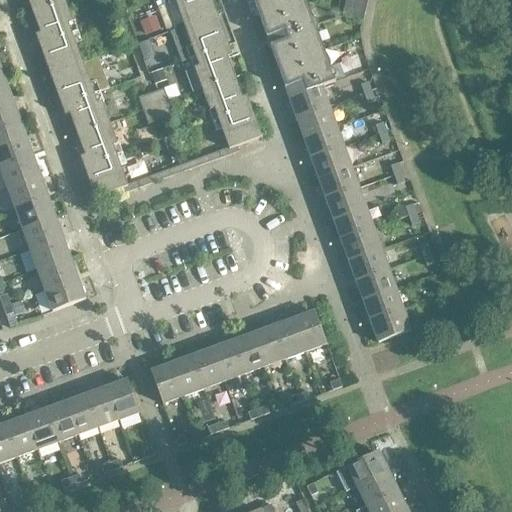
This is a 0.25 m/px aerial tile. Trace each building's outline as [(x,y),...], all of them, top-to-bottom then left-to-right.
[(65,4),(64,0),(26,0),(33,16),(65,4)] [(217,16),(210,0),(173,0),(184,28),(217,16)] [(252,0),(259,19),(306,2),(305,0),(252,0)] [(363,22),(368,2),(360,0),(346,0),(342,18),(363,22)] [(313,36),(310,29),(308,21),(312,19),(306,2),(259,19),(277,69),(324,52),(321,44),(318,35),(313,36)] [(83,65),(68,25),(73,23),(65,4),(33,16),(40,35),(48,32),(51,41),(39,46),(50,77),(83,65)] [(219,60),(216,52),(228,47),(217,16),(184,28),(198,68),(194,69),(202,91),(234,79),(227,57),(219,60)] [(364,57),(355,38),(328,51),(342,78),(354,72),(350,64),(364,57)] [(335,83),(324,52),(277,69),(289,100),(322,88),(335,83)] [(97,105),(94,96),(83,65),(50,77),(61,108),(74,103),(77,112),(69,115),(77,136),(110,124),(102,103),(97,105)] [(0,100),(10,97),(3,76),(0,77),(0,100)] [(262,139),(250,109),(250,107),(237,112),(234,103),(242,100),(234,79),(202,91),(209,112),(214,110),(228,149),(229,151),(236,148),(262,139)] [(371,93),(368,84),(360,87),(364,96),(371,93)] [(329,109),(322,88),(289,100),(296,121),(329,109)] [(169,103),(164,90),(151,94),(156,107),(169,103)] [(375,103),(371,93),(364,96),(367,105),(375,103)] [(156,107),(151,94),(138,99),(143,112),(156,107)] [(0,123),(18,117),(10,97),(0,100),(0,123)] [(173,116),(169,103),(156,107),(160,121),(173,116)] [(160,121),(156,107),(143,112),(147,125),(160,121)] [(336,129),(329,109),(296,121),(303,141),(336,129)] [(0,146),(25,138),(18,117),(0,123),(0,146)] [(127,186),(116,157),(113,147),(117,145),(110,124),(77,136),(85,157),(92,155),(96,163),(83,168),(95,200),(121,190),(128,188),(127,186)] [(386,134),(383,124),(375,127),(379,137),(386,134)] [(344,149),(336,129),(303,141),(311,161),(344,149)] [(389,143),(386,134),(379,137),(382,146),(389,143)] [(33,158),(25,138),(0,146),(0,170),(33,158)] [(184,173),(238,153),(236,148),(229,151),(228,149),(181,166),(184,173)] [(351,170),(344,149),(311,161),(318,182),(351,170)] [(40,179),(33,158),(0,170),(7,191),(40,179)] [(401,174),(397,165),(390,168),(393,177),(401,174)] [(122,195),(176,176),(174,169),(127,186),(128,188),(121,190),(122,195)] [(359,190),(351,170),(318,182),(326,202),(359,190)] [(404,184),(401,174),(393,177),(397,186),(404,184)] [(48,199),(40,179),(7,191),(15,211),(48,199)] [(366,210),(359,190),(326,202),(333,222),(366,210)] [(55,219),(48,199),(15,211),(22,231),(55,219)] [(416,215),(412,206),(405,208),(408,218),(416,215)] [(373,230),(366,210),(333,222),(341,242),(373,230)] [(419,224),(416,215),(408,218),(412,227),(419,224)] [(63,240),(55,219),(22,231),(30,252),(63,240)] [(381,251),(373,230),(341,242),(348,263),(381,251)] [(70,260),(63,240),(30,252),(37,272),(70,260)] [(431,256),(427,246),(420,249),(423,258),(431,256)] [(388,271),(381,251),(348,263),(355,283),(388,271)] [(434,265),(431,256),(423,258),(426,268),(434,265)] [(78,281),(70,260),(37,272),(45,293),(78,281)] [(396,291),(388,271),(355,283),(363,303),(396,291)] [(85,301),(78,281),(45,293),(52,313),(85,301)] [(445,296),(442,287),(434,290),(438,299),(445,296)] [(403,312),(396,291),(363,303),(370,324),(403,312)] [(10,305),(7,296),(0,298),(0,301),(3,308),(10,305)] [(449,305),(445,296),(438,299),(441,308),(449,305)] [(13,315),(10,305),(3,308),(6,318),(13,315)] [(411,332),(403,312),(370,324),(378,345),(411,332)] [(326,346),(314,313),(294,321),(306,353),(326,346)] [(306,353),(294,321),(273,328),(285,361),(306,353)] [(285,361),(273,328),(253,336),(265,368),(285,361)] [(468,342),(463,330),(449,335),(454,347),(468,342)] [(265,368),(253,336),(232,343),(244,376),(265,368)] [(244,376),(232,343),(212,350),(224,383),(244,376)] [(224,383),(212,350),(191,358),(203,391),(224,383)] [(203,391),(191,358),(171,365),(183,398),(203,391)] [(183,398),(171,365),(150,373),(162,406),(183,398)] [(139,414),(127,381),(106,389),(118,422),(139,414)] [(342,389),(339,381),(330,385),(333,392),(342,389)] [(118,422),(106,389),(86,396),(98,429),(118,422)] [(310,400),(307,393),(298,396),(301,404),(310,400)] [(98,429),(86,396),(66,404),(77,437),(98,429)] [(301,404),(298,396),(289,400),(292,407),(301,404)] [(77,437),(66,404),(45,411),(57,444),(77,437)] [(269,415),(267,408),(257,411),(260,419),(269,415)] [(57,444),(45,411),(25,419),(37,452),(57,444)] [(260,419),(257,411),(248,415),(251,422),(260,419)] [(37,452),(25,419),(4,426),(16,459),(37,452)] [(228,430),(226,423),(216,426),(219,434),(228,430)] [(0,464),(16,459),(4,426),(0,427),(0,464)] [(219,434),(216,426),(207,430),(210,437),(219,434)] [(187,445),(185,438),(175,441),(178,449),(187,445)] [(155,457),(152,450),(143,453),(145,461),(155,457)] [(388,473),(378,453),(346,468),(357,488),(388,473)] [(123,469),(120,461),(111,465),(114,472),(123,469)] [(114,472),(111,465),(101,468),(104,475),(114,472)] [(397,492),(388,473),(357,488),(366,508),(397,492)] [(82,484),(79,476),(70,480),(73,487),(82,484)] [(73,487),(70,480),(61,483),(63,490),(73,487)] [(318,494),(313,485),(306,488),(310,497),(318,494)] [(41,499),(38,491),(29,494),(32,502),(41,499)] [(406,511),(407,511),(397,492),(366,508),(368,511),(406,511)] [(32,502),(29,494),(20,498),(22,505),(32,502)] [(308,511),(303,500),(296,504),(299,511),(308,511)]
